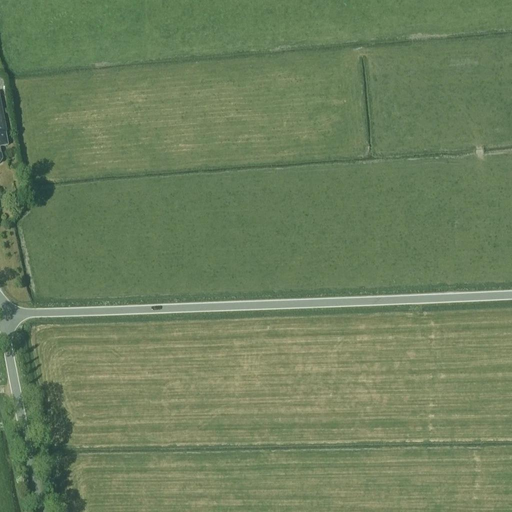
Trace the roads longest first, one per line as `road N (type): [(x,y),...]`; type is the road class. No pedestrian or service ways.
road 1 (unclassified): [(2,316),(511,295)]
road 2 (unclassified): [(41,511),(2,316)]
